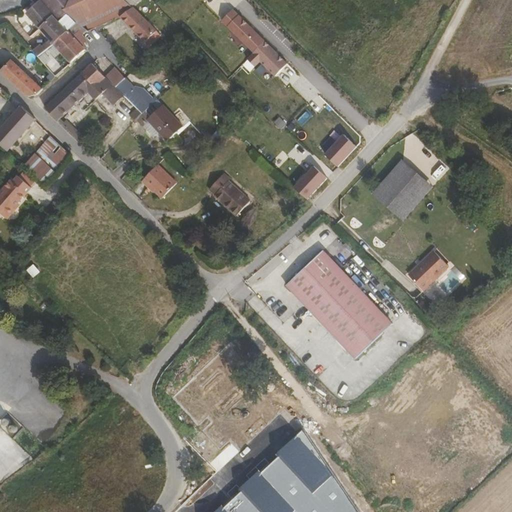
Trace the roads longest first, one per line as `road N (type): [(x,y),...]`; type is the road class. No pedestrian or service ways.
road 1 (residential): [(222,290),(0,75)]
road 2 (residential): [(411,105),(318,206),(222,290)]
road 3 (residential): [(222,290),(145,387),(175,456),(174,489),(157,511)]
road 4 (track): [(464,0),(411,105),(511,77)]
road 5 (unknown): [(0,363),(24,352),(48,354),(147,404)]
